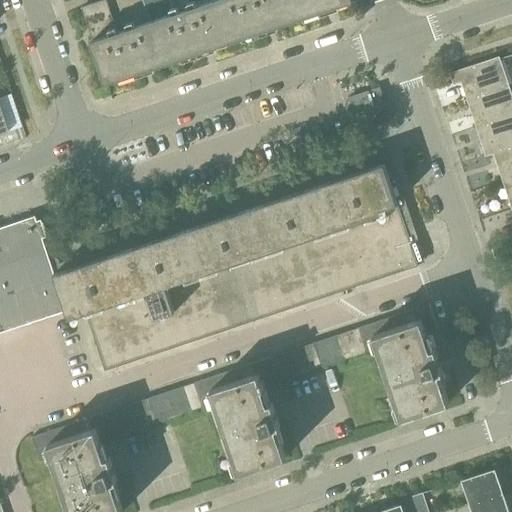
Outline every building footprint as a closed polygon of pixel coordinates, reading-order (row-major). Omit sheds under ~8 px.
[(81,8),(85,20),(109,12),(105,0),(81,8)] [(143,0),(142,0),(146,11),(170,3),(168,0),(143,0)] [(228,43),(289,22),(281,0),(216,0),(214,1),(228,43)] [(350,0),(281,0),(289,22),(351,1),(350,0)] [(214,1),(174,14),(153,21),(167,63),(228,43),(214,1)] [(170,3),(146,11),(150,22),(153,21),(174,14),(170,3)] [(85,20),(89,31),(113,23),(109,12),(85,20)] [(116,33),(92,42),(91,42),(105,84),(167,63),(153,21),(150,22),(116,33)] [(89,31),(92,42),(116,33),(113,23),(89,31)] [(505,75),(499,58),(450,74),(453,85),(464,82),(466,87),(463,88),(467,101),(471,99),(503,88),(499,77),(505,75)] [(511,95),(508,86),(503,88),(471,99),(477,114),(472,116),(476,128),(481,127),(511,115),(511,113),(509,105),(511,103),(511,95)] [(378,88),(347,99),(345,104),(354,129),(359,132),(371,128),(369,122),(388,116),(379,88),(378,88)] [(511,115),(481,127),(486,142),(482,144),(486,157),(498,152),(511,147),(511,115)] [(511,147),(498,152),(503,167),(499,169),(503,182),(508,181),(511,179),(511,147)] [(383,164),(356,173),(54,274),(53,274),(66,311),(67,314),(84,308),(97,347),(96,347),(97,347),(109,343),(117,367),(418,266),(383,164)] [(0,333),(66,311),(53,274),(54,274),(34,217),(0,228),(0,333)] [(430,305),(417,309),(425,334),(438,330),(430,305)] [(425,334),(417,309),(357,329),(365,354),(377,349),(396,405),(402,403),(405,415),(400,417),(401,420),(448,404),(443,388),(440,389),(435,375),(442,372),(435,348),(427,351),(423,337),(426,336),(425,334)] [(357,329),(345,333),(353,357),(365,354),(357,329)] [(342,361),(353,357),(345,333),(334,337),(342,361)] [(334,337),(322,341),(330,365),(342,361),(334,337)] [(319,369),(330,365),(322,341),(311,344),(319,369)] [(104,371),(117,367),(109,343),(97,347),(104,371)] [(307,373),(319,369),(311,344),(299,348),(307,373)] [(296,377),(307,373),(299,348),(288,352),(296,377)] [(284,381),(296,377),(288,352),(276,356),(284,381)] [(273,384),(284,381),(276,356),(267,359),(264,360),(273,384)] [(195,383),(203,407),(214,404),(233,460),(238,458),(242,469),(237,471),(238,474),(286,457),(281,442),(278,443),(273,429),(280,426),(272,402),(265,405),(260,391),(263,390),(262,388),(273,384),(264,360),(253,364),(195,383)] [(184,387),(192,411),(203,407),(195,383),(184,387)] [(184,387),(172,391),(180,415),(192,411),(184,387)] [(169,419),(180,415),(172,391),(161,395),(169,419)] [(157,423),(169,419),(161,395),(149,398),(157,423)] [(146,427),(157,423),(149,398),(137,402),(146,427)] [(134,431),(146,427),(137,402),(126,406),(134,431)] [(122,435),(134,431),(126,406),(114,410),(122,435)] [(111,439),(122,435),(114,410),(103,414),(111,439)] [(111,439),(103,414),(91,418),(99,442),(100,442),(111,439)] [(99,442),(91,418),(31,438),(39,462),(52,458),(69,511),(121,511),(123,511),(117,495),(114,495),(110,483),(117,481),(109,456),(102,459),(98,446),(100,444),(100,442),(99,442)] [(469,504),(502,493),(494,470),(461,480),(469,504)] [(416,511),(428,511),(422,493),(412,497),(416,511)] [(471,511),(508,511),(502,493),(469,504),(471,511)]
